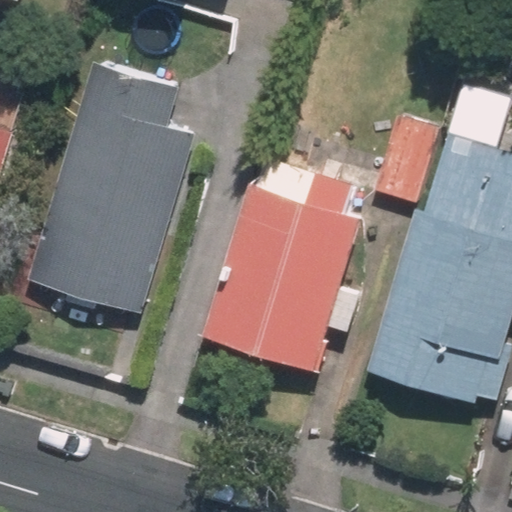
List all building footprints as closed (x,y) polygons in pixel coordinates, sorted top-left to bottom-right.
[(210,87),(100,61),(49,274),(158,300),(210,87)] [(0,252),(2,247),(36,128),(10,121),(24,69),(0,62),(0,252)] [(445,116),(408,107),(388,189),(425,198),(445,116)] [(511,141),(456,128),(399,364),(507,389),(511,367),(511,141)] [(379,211),(268,181),(226,333),(337,364),(379,211)]
